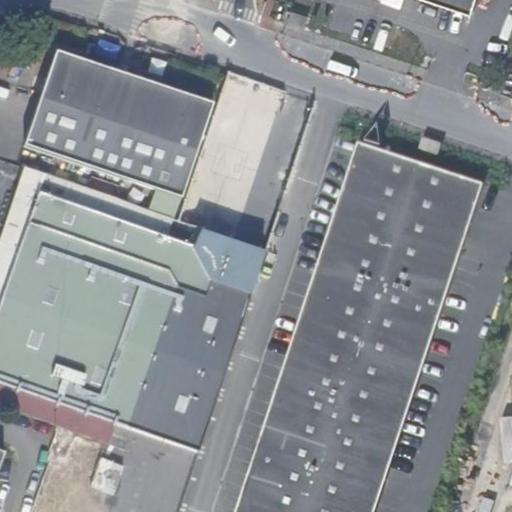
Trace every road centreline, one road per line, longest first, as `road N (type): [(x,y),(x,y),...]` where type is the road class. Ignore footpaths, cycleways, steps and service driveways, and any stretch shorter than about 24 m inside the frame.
road 1 (unclassified): [(511,137),(234,46)]
road 2 (unclassified): [(234,46),(96,0)]
